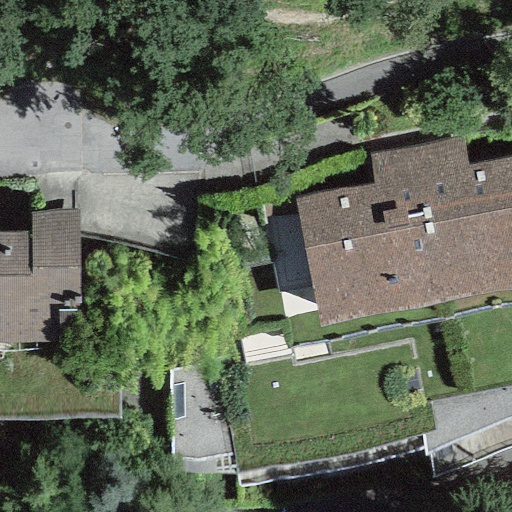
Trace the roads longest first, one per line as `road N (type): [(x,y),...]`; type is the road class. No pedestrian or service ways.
road 1 (residential): [(511,45),(395,71),(161,146),(0,151)]
road 2 (residential): [(277,511),(511,447)]
